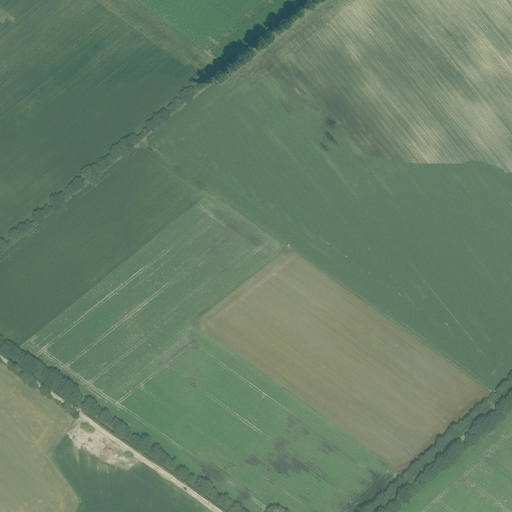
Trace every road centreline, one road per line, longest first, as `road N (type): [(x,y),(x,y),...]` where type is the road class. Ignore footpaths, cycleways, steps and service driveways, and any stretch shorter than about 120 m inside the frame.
road 1 (track): [(216,511),(0,358)]
road 2 (track): [(382,511),(511,393)]
